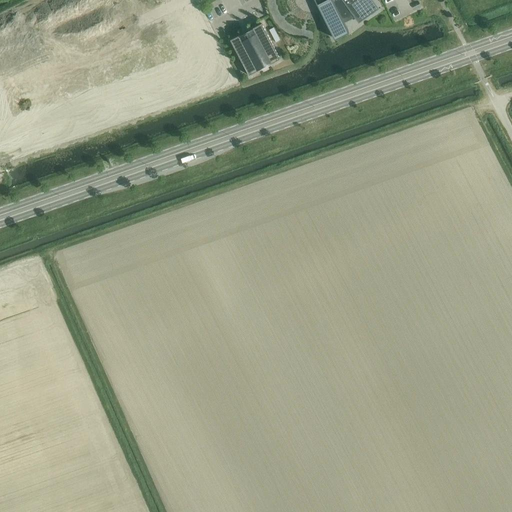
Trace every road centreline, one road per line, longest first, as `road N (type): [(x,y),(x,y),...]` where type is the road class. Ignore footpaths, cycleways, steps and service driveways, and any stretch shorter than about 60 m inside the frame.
road 1 (secondary): [(0,224),(511,45)]
road 2 (secondary): [(511,33),(0,210)]
road 3 (residential): [(0,145),(205,71),(171,5)]
